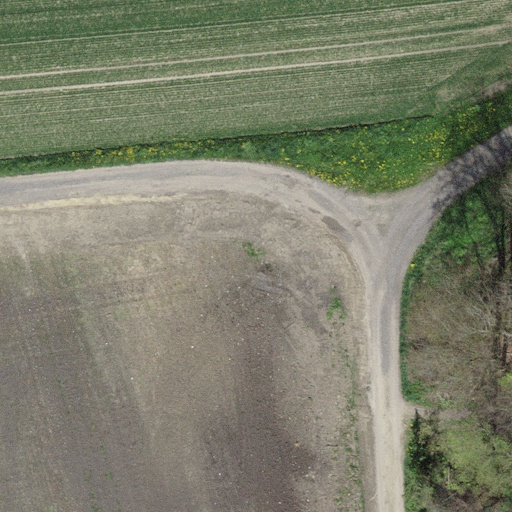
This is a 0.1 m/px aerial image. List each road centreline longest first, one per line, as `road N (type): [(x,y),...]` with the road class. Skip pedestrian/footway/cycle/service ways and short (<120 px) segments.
road 1 (track): [(391,511),(381,372),(388,238),(449,178),(511,141)]
road 2 (track): [(0,195),(213,175),(303,186),(388,238)]
